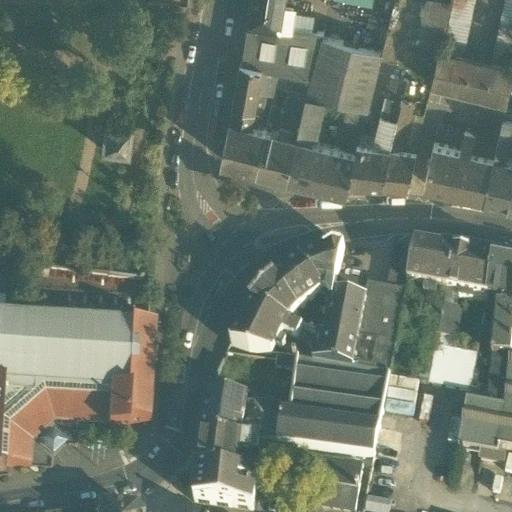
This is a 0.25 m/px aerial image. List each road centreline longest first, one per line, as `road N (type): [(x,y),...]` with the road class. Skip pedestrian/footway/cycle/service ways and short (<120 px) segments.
road 1 (secondary): [(0,502),(137,481),(158,470),(174,451),(190,358),(212,300),(242,258)]
road 2 (secondary): [(242,258),(291,232),(348,222),(435,220),(511,234)]
road 3 (residential): [(242,258),(208,219),(192,179),(217,0)]
